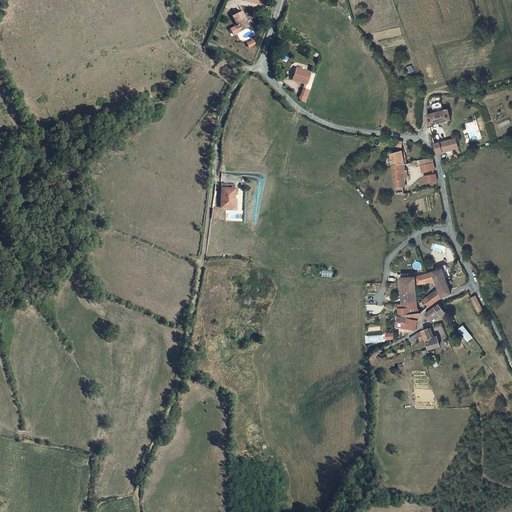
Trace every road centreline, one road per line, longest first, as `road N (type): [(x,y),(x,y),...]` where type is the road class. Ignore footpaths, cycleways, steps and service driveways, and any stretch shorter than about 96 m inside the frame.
road 1 (unclassified): [(511,366),(450,228),(429,148),(316,119),(259,66),(280,0)]
road 2 (track): [(139,511),(140,473),(186,345),(212,179)]
road 3 (track): [(422,141),(428,95),(511,80)]
